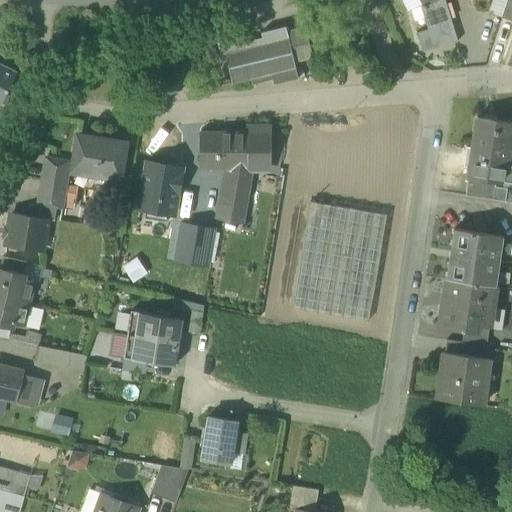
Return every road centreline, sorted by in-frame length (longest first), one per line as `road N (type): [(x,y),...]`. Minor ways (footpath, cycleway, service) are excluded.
road 1 (residential): [(400,90),(153,116),(32,99)]
road 2 (residential): [(386,425),(437,86)]
road 3 (residential): [(386,425),(190,395)]
